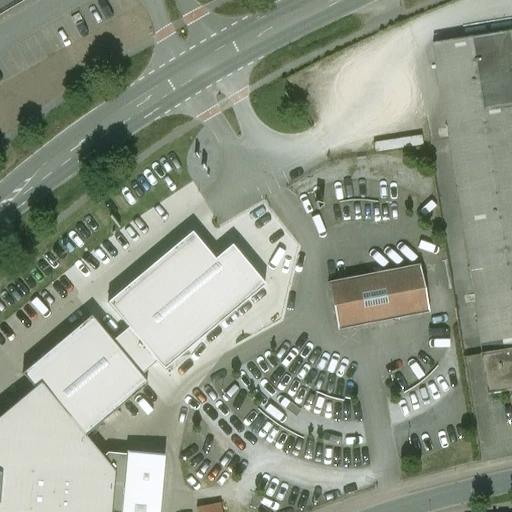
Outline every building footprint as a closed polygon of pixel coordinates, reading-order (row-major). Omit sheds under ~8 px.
[(511,34),(511,32),(432,45),(482,354),(511,348),(511,34)] [(256,216),(236,223),(243,241),(262,234),(256,216)] [(416,266),(324,284),(334,332),(425,314),(416,266)] [(0,282),(0,308),(16,301),(6,279),(0,282)] [(67,417),(83,436),(147,384),(140,375),(112,341),(92,317),(21,374),(36,393),(60,422),(67,417)] [(112,341),(140,375),(156,362),(129,328),(112,341)] [(511,348),(482,354),(488,393),(511,389),(511,348)] [(36,393),(0,421),(0,511),(109,511),(110,481),(103,481),(103,464),(100,460),(83,436),(67,417),(60,422),(36,393)] [(103,464),(103,481),(110,481),(109,511),(159,511),(165,459),(107,453),(100,460),(103,464)]
